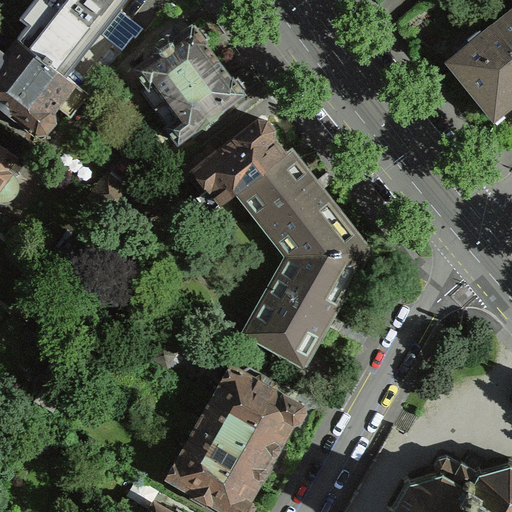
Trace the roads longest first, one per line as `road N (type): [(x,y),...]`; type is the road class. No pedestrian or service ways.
road 1 (primary): [(262,0),(467,261)]
road 2 (residential): [(306,511),(408,337),(467,261)]
road 3 (primary): [(491,211),(323,0)]
